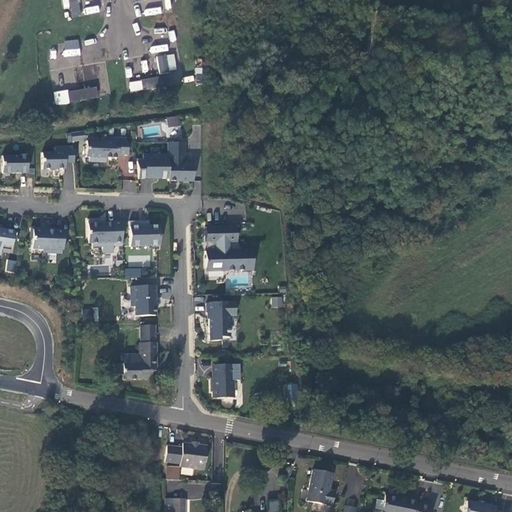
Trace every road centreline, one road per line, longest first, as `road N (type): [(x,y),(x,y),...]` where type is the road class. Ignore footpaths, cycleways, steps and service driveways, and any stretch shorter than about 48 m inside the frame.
road 1 (residential): [(0,202),(184,207),(192,417)]
road 2 (residential): [(511,482),(192,417)]
road 3 (residential): [(192,417),(42,387)]
